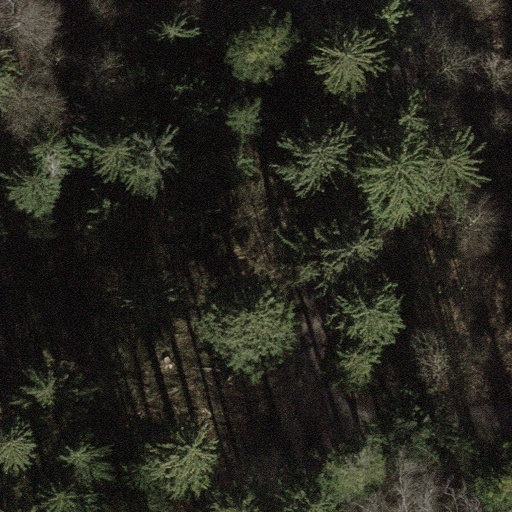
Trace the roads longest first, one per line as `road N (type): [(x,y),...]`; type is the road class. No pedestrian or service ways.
road 1 (unknown): [(428,0),(323,316),(308,484)]
road 2 (unknown): [(308,484),(411,445),(511,421)]
